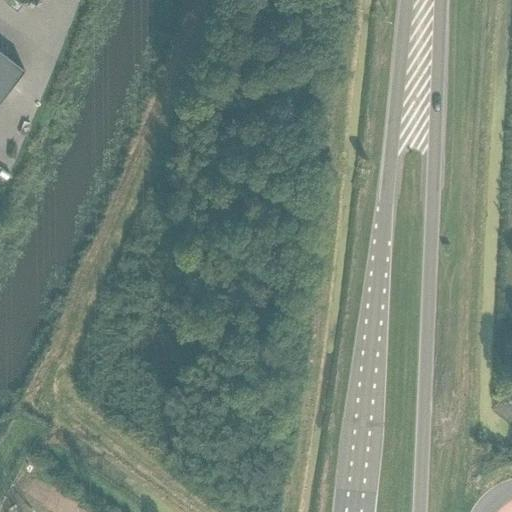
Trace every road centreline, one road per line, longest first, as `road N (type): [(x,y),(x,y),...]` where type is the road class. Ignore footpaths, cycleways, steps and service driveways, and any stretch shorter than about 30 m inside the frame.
road 1 (trunk): [(406,0),(353,511)]
road 2 (trunk): [(419,511),(437,0)]
